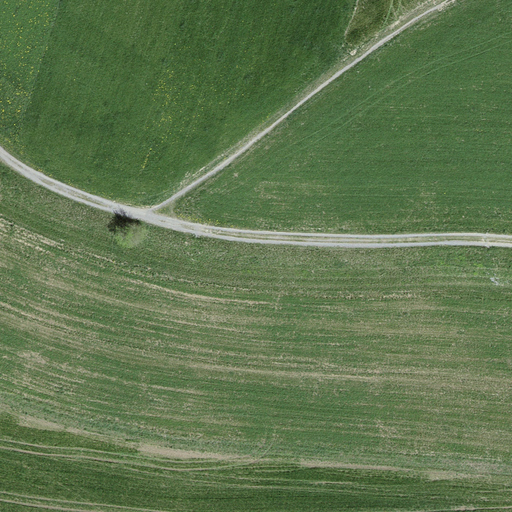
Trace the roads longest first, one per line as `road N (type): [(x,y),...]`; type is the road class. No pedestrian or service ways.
road 1 (track): [(511,241),(221,233),(143,214)]
road 2 (track): [(143,214),(17,169),(0,154)]
